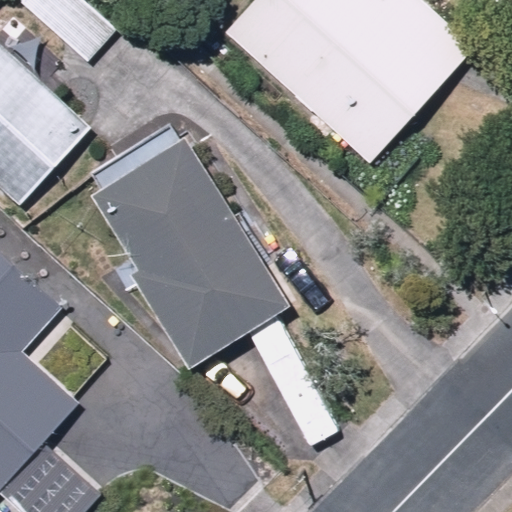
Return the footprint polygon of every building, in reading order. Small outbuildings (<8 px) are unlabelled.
[(119,23),(95,0),(30,0),(87,55),(119,23)] [(472,57),(469,55),(481,41),(434,0),(259,0),(231,33),(380,163),(472,57)] [(95,120),(0,37),(0,180),(24,202),(95,120)] [(304,294),(197,130),(94,197),(201,361),(304,294)] [(0,490),(86,400),(29,346),(67,305),(0,241),(0,490)]
